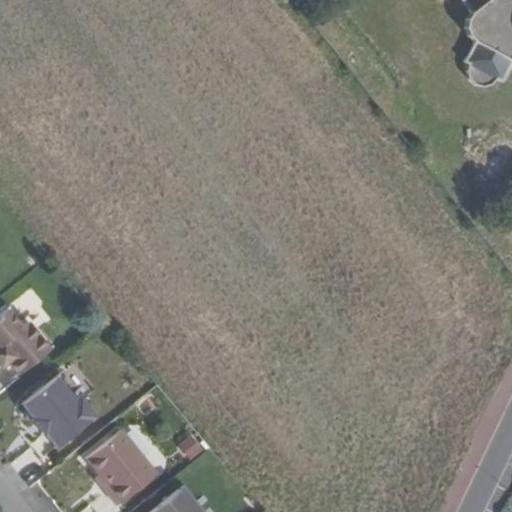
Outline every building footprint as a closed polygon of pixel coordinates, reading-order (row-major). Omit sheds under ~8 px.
[(511,54),(511,2),(510,0),(458,0),(471,13),(469,13),(468,14),(467,16),(466,17),(465,19),(464,20),(464,22),(463,24),(463,25),(463,27),(463,29),(464,31),(464,33),(465,34),(465,35),(466,37),(468,39),(469,40),(470,40),(472,42),(461,61),(464,61),(464,70),(465,72),(465,73),(465,74),(466,76),(466,77),(467,79),(467,80),(468,81),(469,82),(470,83),(471,84),(473,85),(474,85),(475,86),(477,86),(478,86),(480,86),(481,86),(483,86),(484,86),(485,85),(487,84),(488,83),(489,83),(490,82),(494,77),(498,81),(511,54)] [(0,367),(7,362),(17,375),(48,350),(27,323),(20,328),(5,309),(0,313),(0,367)] [(94,419),(78,400),(74,403),(55,380),(23,407),(34,421),(40,422),(46,429),(45,435),(57,449),(94,419)] [(32,422),(43,437),(45,435),(46,429),(40,422),(34,421),(32,422)] [(154,474),(119,430),(84,459),(97,475),(108,488),(104,491),(115,506),(154,474)] [(198,448),(189,437),(179,444),(189,456),(198,448)] [(93,478),(104,491),(108,488),(97,475),(93,478)] [(195,511),(179,491),(152,511),(195,511)]
